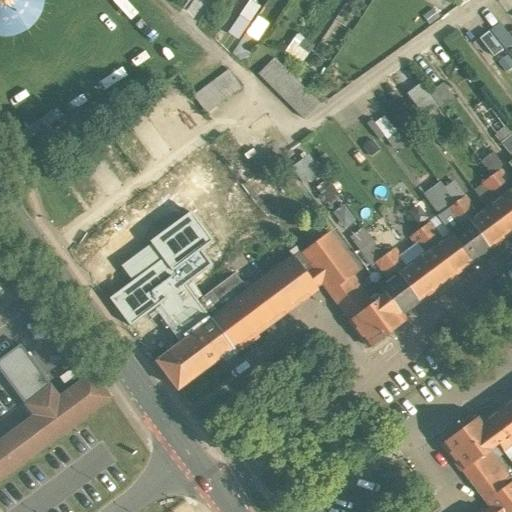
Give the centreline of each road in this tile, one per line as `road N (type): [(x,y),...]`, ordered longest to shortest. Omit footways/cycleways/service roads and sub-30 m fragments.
road 1 (residential): [(511,253),(437,309),(403,353),(219,493)]
road 2 (tertiary): [(219,493),(0,195)]
road 3 (residential): [(302,511),(414,429),(511,381)]
